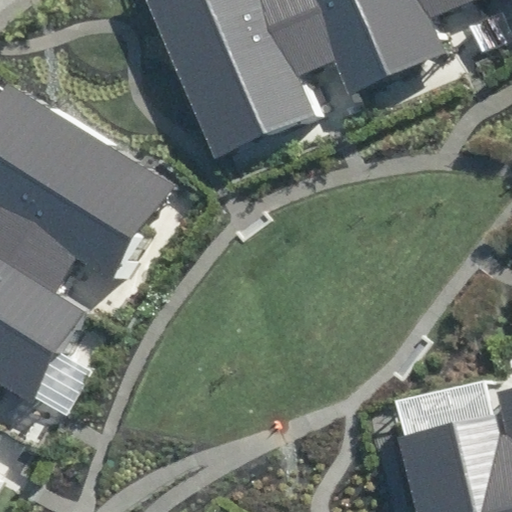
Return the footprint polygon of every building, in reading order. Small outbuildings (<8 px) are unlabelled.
[(166,0),(234,154),(338,109),(321,71),(360,54),(336,0),(166,0)] [(336,0),(360,54),(376,92),(482,47),(465,9),(485,0),(336,0)] [(188,173),(33,82),(0,136),(0,185),(11,192),(0,210),(0,242),(73,285),(94,249),(130,270),(188,173)] [(0,242),(0,407),(14,384),(50,404),(108,306),(73,285),(0,242)] [(410,438),(428,511),(511,511),(511,377),(503,379),(511,414),(410,438)] [(0,498),(13,477),(0,469),(0,498)]
